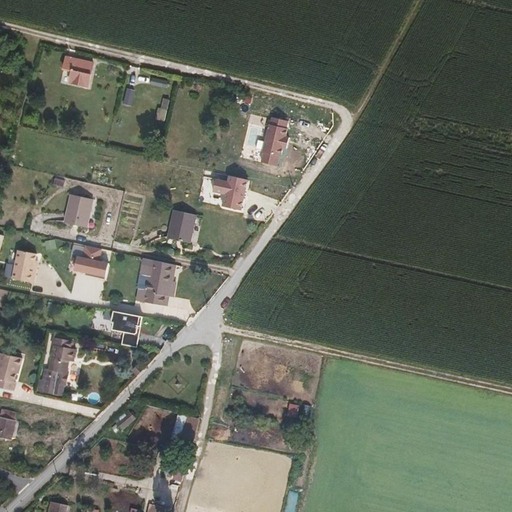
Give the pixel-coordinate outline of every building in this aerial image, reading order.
[(66,68),(76,70),(73,79),(92,83),(96,67),(95,67),(96,63),(86,61),(68,57),(66,68)] [(73,83),(91,87),(92,83),(73,79),(73,83)] [(132,104),(134,88),(126,87),(124,103),(132,104)] [(87,229),(93,200),(73,196),(66,224),(87,229)] [(192,236),(197,208),(177,204),(171,232),(192,236)] [(12,278),(30,282),(34,260),(36,253),(18,250),(12,278)] [(134,299),(143,301),(152,259),(142,257),(134,299)] [(162,304),(163,297),(167,297),(169,298),(176,264),(152,259),(143,301),(162,304)] [(125,333),(123,341),(137,344),(139,334),(136,334),(138,326),(140,317),(113,312),(111,322),(113,324),(111,330),(125,333)] [(69,348),(71,341),(53,337),(51,345),(53,345),(48,368),(44,367),(40,379),(43,380),(41,392),(50,394),(52,382),(63,384),(66,372),(64,372),(66,361),(67,358),(71,358),(73,349),(69,348)] [(19,368),(21,359),(1,355),(0,358),(0,388),(13,391),(15,383),(14,383),(18,368),(19,368)] [(137,376),(145,368),(140,364),(132,372),(137,376)] [(14,421),(16,414),(4,411),(2,418),(1,418),(0,421),(0,438),(10,441),(12,434),(14,434),(17,422),(14,421)] [(175,436),(196,438),(198,417),(178,414),(175,436)] [(70,487),(55,483),(51,503),(65,506),(70,487)] [(163,511),(165,508),(129,500),(126,511),(163,511)] [(63,511),(65,506),(51,503),(50,510),(52,511),(51,511),(63,511)]
